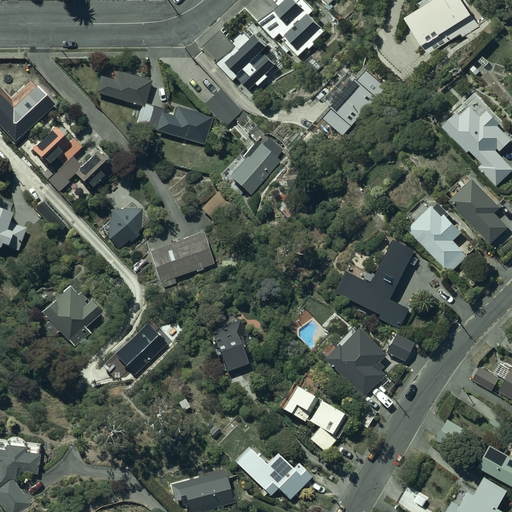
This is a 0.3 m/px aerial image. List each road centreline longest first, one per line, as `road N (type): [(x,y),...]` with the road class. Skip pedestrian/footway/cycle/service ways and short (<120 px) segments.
road 1 (unclassified): [(511,295),(438,371),(353,511)]
road 2 (residential): [(203,0),(162,21),(0,24)]
